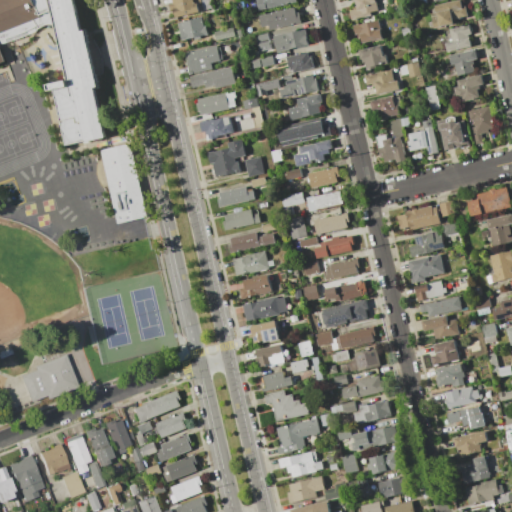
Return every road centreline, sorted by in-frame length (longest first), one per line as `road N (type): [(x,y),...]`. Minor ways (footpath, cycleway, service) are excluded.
road 1 (residential): [(443,511),(323,0)]
road 2 (tertiary): [(113,0),(233,511)]
road 3 (tertiary): [(263,511),(144,9)]
road 4 (residential): [(0,439),(197,363)]
road 5 (residential): [(371,197),(511,162)]
